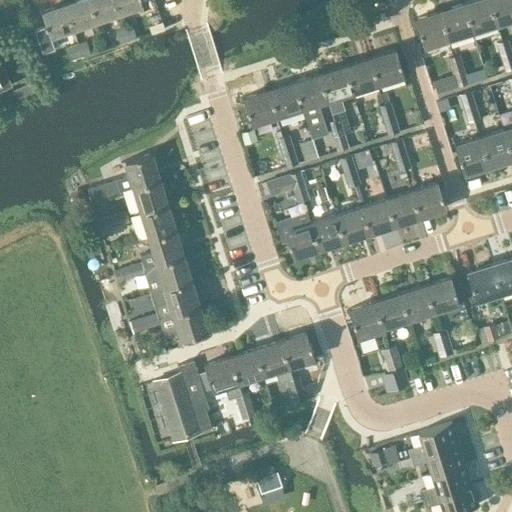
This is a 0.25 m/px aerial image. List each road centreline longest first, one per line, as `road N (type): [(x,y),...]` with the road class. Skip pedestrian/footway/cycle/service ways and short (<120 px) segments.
road 1 (residential): [(319,279),(275,287),(188,0)]
road 2 (residential): [(511,432),(495,387),(390,418),(364,411),(319,279)]
road 3 (residential): [(404,0),(399,19),(467,233)]
road 4 (residential): [(467,233),(319,279)]
